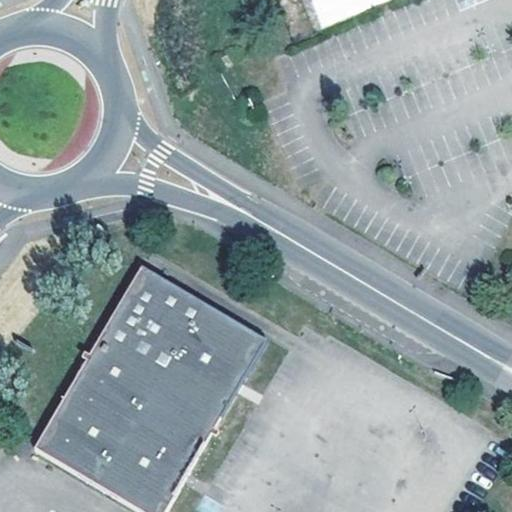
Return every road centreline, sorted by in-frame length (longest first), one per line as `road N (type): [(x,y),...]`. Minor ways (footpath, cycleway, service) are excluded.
road 1 (residential): [(511,376),(225,203)]
road 2 (unknown): [(319,511),(343,461),(372,430),(435,419),(475,455),(475,478),(458,511)]
road 3 (residential): [(94,172),(225,203)]
road 4 (residential): [(225,203),(120,122)]
